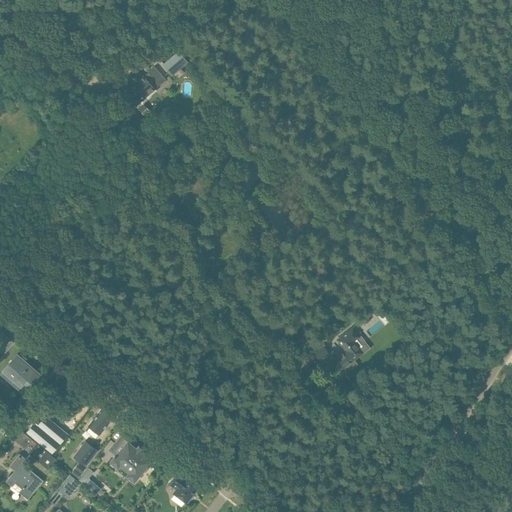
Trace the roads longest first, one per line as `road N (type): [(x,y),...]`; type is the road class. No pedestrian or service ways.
road 1 (unclassified): [(231,484),(0,284)]
road 2 (unclassified): [(404,511),(511,341)]
road 3 (track): [(302,366),(422,476)]
road 4 (track): [(302,366),(224,477)]
